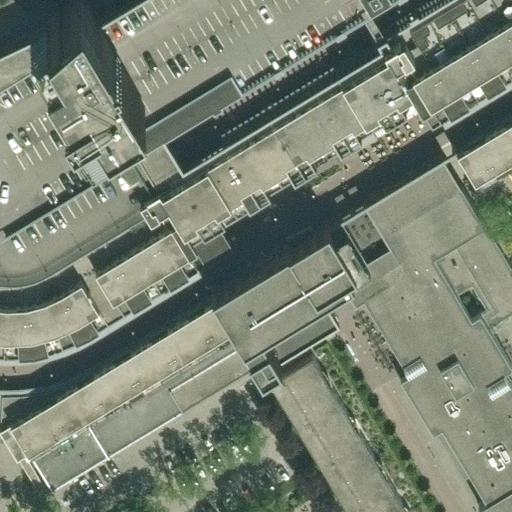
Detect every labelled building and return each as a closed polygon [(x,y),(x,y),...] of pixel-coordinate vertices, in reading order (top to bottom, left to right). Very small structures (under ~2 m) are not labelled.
[(0,275),(13,276),(26,274),(38,269),(51,262),(162,196),(134,145),(141,140),(161,128),(239,81),(361,7),(368,4),(373,0),(128,0),(89,24),(84,8),(0,45),(0,275)] [(200,151),(182,162),(217,221),(224,216),(235,210),(254,199),(417,102),(432,127),(441,121),(511,77),(511,0),(431,0),(383,29),(376,33),(374,35),(377,41),(220,136),(217,138),(218,140),(200,151)] [(368,4),(361,7),(370,23),(376,33),(383,29),(377,19),(368,4)] [(511,114),(457,148),(480,186),(511,166),(511,114)] [(141,140),(134,145),(162,196),(206,263),(226,251),(233,246),(222,229),(217,221),(182,162),(170,144),(161,128),(141,140)] [(511,511),(511,382),(503,368),(511,363),(511,362),(489,325),(479,309),(470,315),(431,251),(484,220),(442,152),(363,200),(388,240),(364,254),(340,214),(327,222),(355,268),(341,276),(355,300),(364,295),(403,361),(409,370),(400,375),(433,429),(441,424),(486,498),(478,503),(483,511),(511,511)] [(0,355),(4,356),(16,355),(34,354),(47,351),(63,347),(74,342),(90,334),(91,333),(98,329),(132,308),(143,302),(152,296),(169,286),(189,274),(197,269),(206,263),(162,196),(51,262),(38,269),(26,274),(13,276),(0,275),(0,355)] [(363,200),(340,214),(364,254),(388,240),(363,200)] [(288,240),(286,241),(317,291),(341,276),(355,268),(327,222),(325,218),(294,237),(288,240)] [(479,309),(489,325),(511,310),(511,267),(484,220),(431,251),(470,315),(479,309)] [(52,488),(249,368),(253,375),(258,372),(279,359),(339,324),(331,311),(320,294),(317,291),(286,241),(209,287),(213,294),(138,340),(84,372),(64,382),(46,388),(44,388),(25,391),(22,391),(3,391),(0,391),(0,427),(15,454),(22,449),(25,454),(19,458),(41,495),(48,491),(27,457),(32,454),(52,488)] [(400,511),(397,507),(403,504),(386,476),(381,480),(375,470),(370,461),(376,458),(359,431),(353,434),(348,425),(342,416),(348,413),(332,386),(326,389),(315,371),(321,368),(312,353),(269,379),(269,380),(273,386),(349,511),(400,511)]
